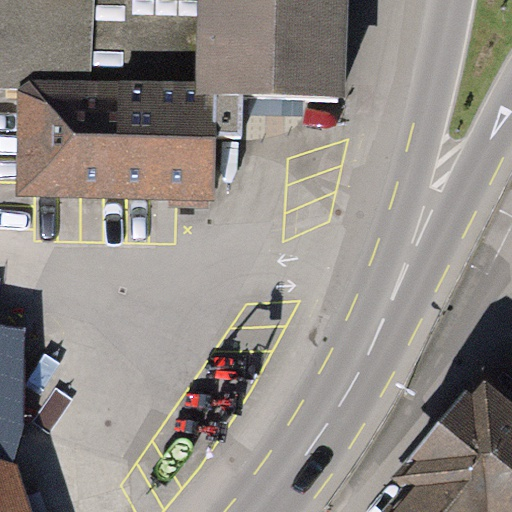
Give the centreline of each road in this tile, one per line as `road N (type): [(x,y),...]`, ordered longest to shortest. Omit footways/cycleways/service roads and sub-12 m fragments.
road 1 (primary): [(444,0),(387,315)]
road 2 (residential): [(356,511),(511,302)]
road 3 (primary): [(387,315),(511,106)]
road 4 (primary): [(260,511),(354,385),(387,315)]
